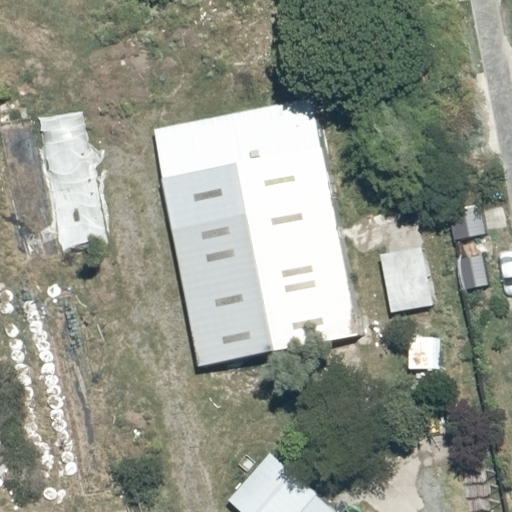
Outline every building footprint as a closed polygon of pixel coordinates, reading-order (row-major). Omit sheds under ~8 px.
[(36,122),(62,258),(112,249),(85,112),(36,122)] [(62,258),(36,122),(0,128),(0,183),(16,267),(62,258)] [(322,358),(275,128),(124,159),(171,389),(322,358)] [(436,304),(427,242),(382,249),(392,311),(436,304)] [(343,511),(272,450),(229,499),(243,511),(343,511)]
